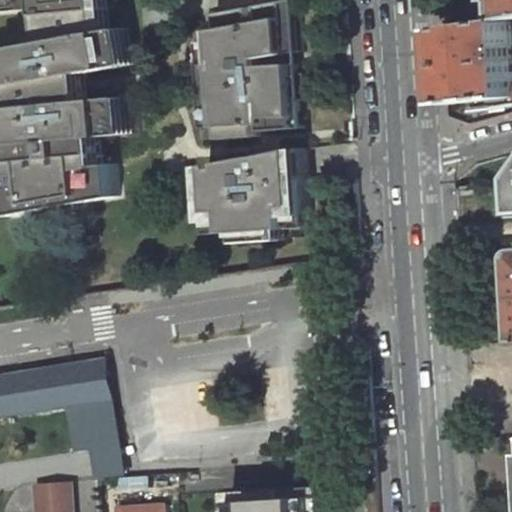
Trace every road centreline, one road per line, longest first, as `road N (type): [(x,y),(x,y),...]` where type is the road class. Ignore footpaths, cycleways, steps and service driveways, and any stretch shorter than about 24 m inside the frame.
road 1 (secondary): [(412,164),(436,511)]
road 2 (secondary): [(402,0),(412,164)]
